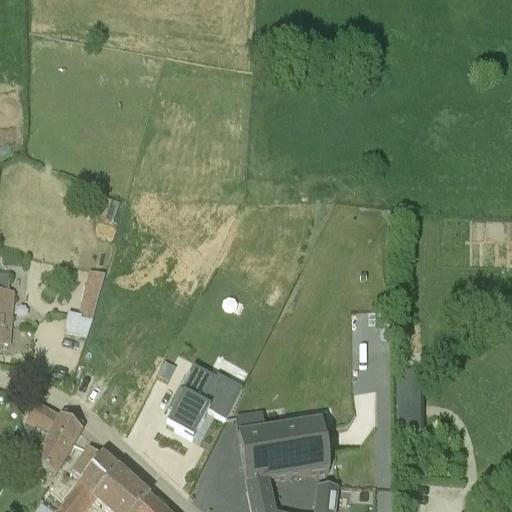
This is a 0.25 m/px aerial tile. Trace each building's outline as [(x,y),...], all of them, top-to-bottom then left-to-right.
[(86,342),(92,324),(91,323),(103,279),(90,275),(79,318),(68,316),(64,337),(78,340),(78,341),(86,342)] [(0,347),(7,348),(10,297),(7,297),(9,277),(0,276),(0,347)] [(163,366),(156,380),(167,385),(174,371),(163,366)] [(213,419),(224,425),(237,399),(221,391),(225,384),(215,379),(213,383),(190,371),(167,418),(171,420),(165,431),(193,445),(207,415),(214,418),(213,419)] [(398,436),(421,435),(419,393),(397,393),(398,436)] [(44,413),(34,407),(23,425),(25,426),(34,431),(36,428),(51,437),(33,467),(54,480),(81,434),(59,421),(58,423),(56,421),(43,414),(44,413)] [(268,483),(327,473),(321,433),(326,433),(324,417),(300,421),(301,427),(236,438),(245,487),(268,483)] [(71,472),(83,482),(99,464),(87,454),(71,472)] [(160,511),(100,462),(99,464),(83,482),(58,511),(49,511),(42,506),(36,511),(86,511),(94,503),(104,511),(160,511)] [(273,511),(268,483),(245,487),(249,511),(334,511),(337,491),(315,489),(312,511),(273,511)]
